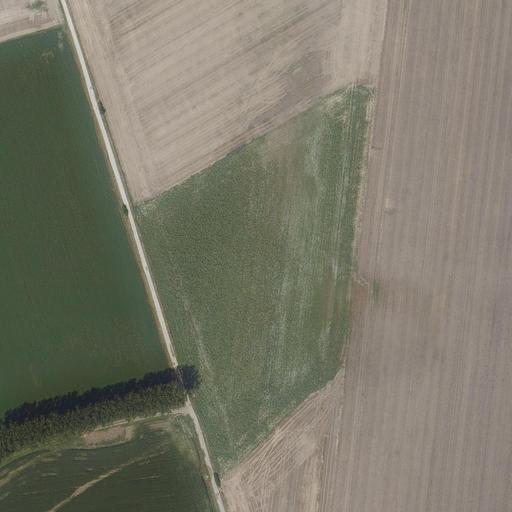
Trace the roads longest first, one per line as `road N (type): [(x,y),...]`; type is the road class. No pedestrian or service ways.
road 1 (unclassified): [(62,0),(221,511)]
road 2 (track): [(182,388),(0,439)]
